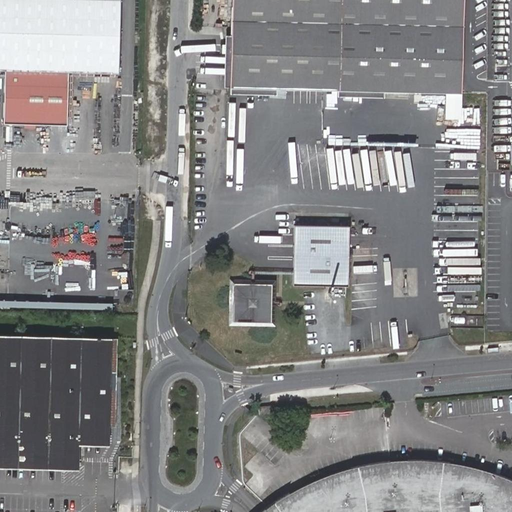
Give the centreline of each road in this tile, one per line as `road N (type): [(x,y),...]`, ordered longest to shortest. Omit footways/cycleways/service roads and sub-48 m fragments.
road 1 (unclassified): [(171,366),(157,312),(172,247),(182,0)]
road 2 (tertiary): [(511,360),(214,391)]
road 3 (unknown): [(125,165),(133,0)]
road 4 (unknown): [(511,203),(502,212),(502,315),(511,323)]
road 5 (unknown): [(125,165),(0,156)]
road 6 (tertiary): [(171,366),(152,389),(153,482)]
